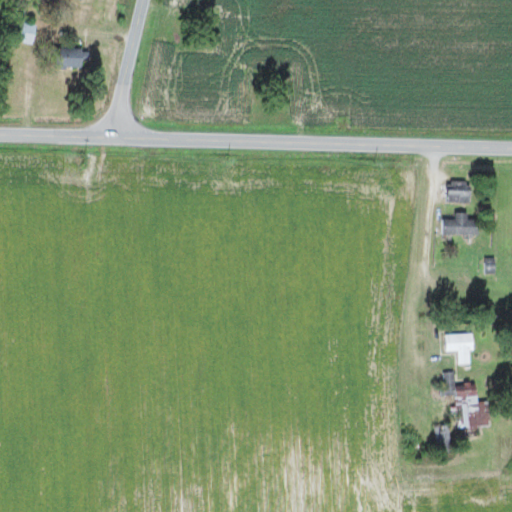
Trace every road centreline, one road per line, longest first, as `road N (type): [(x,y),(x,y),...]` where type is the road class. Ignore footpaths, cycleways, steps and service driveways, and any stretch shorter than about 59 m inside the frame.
road 1 (tertiary): [(109,137),(511,147)]
road 2 (residential): [(109,137),(145,0)]
